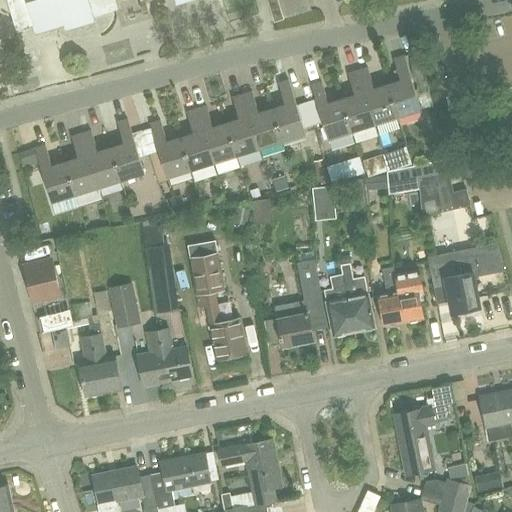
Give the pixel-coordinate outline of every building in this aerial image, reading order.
[(26,0),(36,33),(65,25),(66,29),(96,20),(94,16),(118,9),(115,0),(175,0),(177,4),(192,0),(26,0)] [(278,0),(280,5),(281,8),(306,0),(278,0)] [(308,0),(306,0),(281,8),(284,19),(312,10),(308,0)] [(401,80),(388,84),(399,117),(422,109),(405,55),(394,59),(401,80)] [(399,117),(388,84),(375,89),(368,67),(358,70),(375,124),(399,117)] [(356,95),(342,99),(352,131),(375,124),(358,70),(349,73),(356,95)] [(306,133),(297,105),(289,80),(279,83),(286,104),(273,109),(283,141),(306,133)] [(312,85),(329,138),(329,139),(352,131),(342,99),(329,103),(322,81),(312,85)] [(253,91),(243,94),(260,148),(283,141),(273,109),(260,113),(253,91)] [(240,119),(227,123),(237,155),(260,148),(243,94),(233,97),(240,119)] [(207,106),(197,109),(214,163),(237,155),(227,123),(214,127),(207,106)] [(195,133),(181,138),(191,170),(214,163),(197,109),(188,112),(195,133)] [(145,172),(133,133),(128,119),(118,122),(125,143),(111,148),(122,180),(145,172)] [(151,123),(160,151),(168,177),(191,170),(181,138),(168,142),(161,120),(151,123)] [(122,180),(111,148),(98,152),(91,130),(81,133),(99,187),(122,180)] [(99,187),(81,133),(72,136),(79,158),(65,162),(76,194),(99,187)] [(76,194),(65,162),(52,166),(45,145),(35,148),(52,202),(76,194)] [(332,180),(366,172),(362,156),(328,163),(332,180)] [(449,170),(446,159),(388,171),(388,174),(388,183),(419,177),(449,170)] [(455,191),(449,170),(419,177),(421,199),(455,191)] [(377,189),(389,188),(388,183),(388,174),(376,175),(377,189)] [(316,219),(337,218),(335,185),(314,186),(316,219)] [(146,247),(164,244),(160,223),(150,225),(149,220),(142,221),(146,247)] [(241,317),(221,321),(215,290),(224,289),(218,252),(190,258),(199,307),(206,306),(217,359),(248,352),(241,317)] [(456,258),(430,264),(435,289),(447,286),(452,312),(480,306),(473,271),(459,274),(456,258)] [(308,306),(320,304),(315,283),(319,282),(315,259),(297,262),(305,300),(276,306),(284,345),(287,344),(288,348),(299,346),(298,342),(314,339),(308,306)] [(25,266),(33,301),(61,294),(53,260),(25,266)] [(343,274),(354,329),(355,331),(375,327),(368,294),(364,275),(353,278),(350,262),(341,264),(343,274)] [(388,293),(379,295),(384,325),(404,321),(398,291),(395,274),(394,267),(383,268),(388,293)] [(395,274),(398,291),(404,321),(424,318),(421,301),(425,300),(423,294),(424,293),(420,270),(395,274)] [(354,329),(343,274),(330,276),(333,288),(325,289),(334,335),(355,331),(354,329)] [(141,322),(133,282),(109,287),(117,328),(141,322)] [(110,308),(106,290),(93,292),(97,311),(110,308)] [(77,318),(93,316),(90,302),(74,305),(77,318)] [(56,350),(70,347),(66,327),(51,330),(56,350)] [(158,330),(169,380),(193,375),(187,345),(173,348),(169,328),(158,330)] [(169,380),(158,330),(148,332),(152,352),(138,355),(145,385),(169,380)] [(107,357),(103,333),(92,335),(104,393),(123,389),(116,356),(107,357)] [(104,393),(92,335),(82,337),(87,361),(79,363),(86,397),(104,393)] [(511,391),(481,397),(486,427),(511,421),(511,391)] [(432,407),(395,415),(407,474),(435,468),(426,425),(448,420),(445,404),(432,407)] [(282,485),(272,438),(220,449),(223,464),(247,459),(254,491),(256,503),(272,500),(274,499),(272,487),(282,485)] [(152,473),(159,505),(160,511),(185,511),(185,510),(178,511),(173,486),(194,482),(196,487),(200,489),(209,487),(212,484),(212,479),(213,479),(207,451),(162,461),(165,471),(152,473)] [(449,465),(450,476),(470,473),(468,462),(449,465)] [(147,508),(159,505),(152,473),(140,476),(138,466),(94,475),(101,511),(109,511),(118,510),(115,500),(144,494),(147,508)] [(491,491),(488,474),(475,477),(478,494),(491,491)] [(472,484),(447,478),(443,494),(468,501),(472,484)] [(0,511),(13,511),(8,484),(5,485),(2,483),(0,483),(0,511)] [(272,500),(256,503),(254,491),(230,496),(233,508),(225,509),(225,511),(268,511),(267,506),(273,505),(272,500)] [(222,497),(225,509),(233,508),(230,496),(230,492),(221,494),(222,497)] [(443,494),(440,504),(438,510),(439,511),(464,511),(468,501),(443,494)] [(423,511),(421,499),(421,498),(393,504),(394,511),(423,511)]
